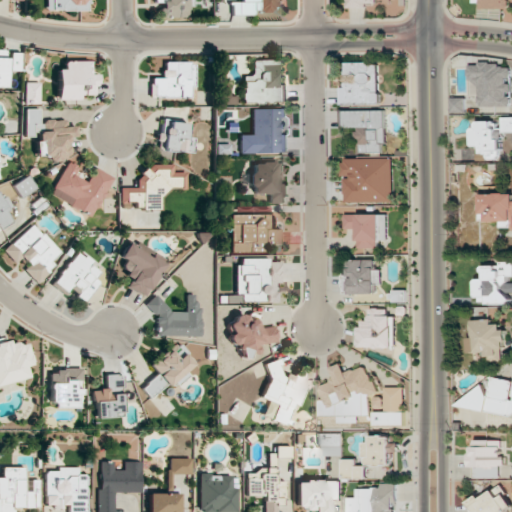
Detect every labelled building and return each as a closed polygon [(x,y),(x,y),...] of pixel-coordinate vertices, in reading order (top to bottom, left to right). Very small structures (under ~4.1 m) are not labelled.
[(192,7),(192,0),(152,0),(153,3),(161,2),(161,18),(186,17),(185,7),(192,7)] [(10,71),(20,71),(21,53),(10,52),(10,71)] [(286,102),(285,85),(281,85),(280,59),(251,60),(251,75),(242,76),(242,103),(286,102)] [(56,100),(77,100),(77,95),(95,95),(95,74),(89,74),(88,61),(62,61),(62,70),(55,70),(56,100)] [(194,62),(161,62),(161,78),(149,78),(149,97),(189,98),(189,85),(194,85),(194,62)] [(341,104),(379,103),(379,63),(344,63),(345,88),(341,88),(341,104)] [(511,64),(471,64),(471,96),(480,96),(480,106),(510,106),(510,77),(511,76),(511,64)] [(38,82),(24,82),(24,104),(38,104),(38,82)] [(467,112),(467,98),(452,98),(452,112),(467,112)] [(287,153),(286,108),(251,109),(251,134),(238,135),(239,154),(287,153)] [(50,159),(68,158),(68,138),(75,138),(75,126),(65,126),(65,120),(38,121),(38,109),(22,109),(23,136),(35,136),(35,141),(36,155),(50,154),(50,159)] [(384,110),(344,111),(345,129),(353,129),(354,144),(358,144),(358,152),(385,152),(384,110)] [(504,132),(511,132),(511,116),(503,117),(504,127),(496,127),(496,121),(475,121),(476,146),(480,146),(480,160),(498,159),(498,151),(504,151),(504,132)] [(193,138),(186,137),(187,123),(162,121),(160,150),(192,153),(193,138)] [(215,154),(229,154),(229,144),(214,144),(215,154)] [(393,202),(392,158),(343,158),(343,177),(344,177),(345,202),(393,202)] [(113,178),(94,167),(86,182),(74,175),(79,167),(68,161),(49,194),(91,217),(113,178)] [(283,163),(251,162),(250,193),(269,193),(268,203),(286,203),(287,184),(282,184),(283,163)] [(120,207),(142,207),(142,209),(161,209),(161,189),(182,189),(181,172),(171,172),(171,166),(137,166),(137,188),(120,188),(120,207)] [(11,185),(20,199),(35,189),(27,175),(11,185)] [(511,193),(480,193),(480,222),(500,222),(500,227),(511,227),(511,193)] [(279,251),(279,229),(269,229),(269,206),(233,206),(233,214),(229,214),(229,252),(279,251)] [(345,229),(358,229),(358,248),(378,248),(378,240),(387,240),(388,214),(345,213),(345,229)] [(62,255),(31,223),(2,251),(14,263),(21,256),(29,265),(23,270),(35,282),(62,255)] [(143,297),(165,261),(130,240),(118,259),(121,261),(118,267),(126,272),(124,276),(130,279),(126,286),(143,297)] [(83,302),(98,283),(93,278),(98,272),(89,264),(91,263),(77,251),(52,281),(65,292),(71,284),(79,290),(75,295),(83,302)] [(240,302),(275,301),(275,282),(282,282),(282,261),(268,261),(268,258),(234,259),(235,295),(240,295),(240,302)] [(350,294),(377,294),(377,281),(381,281),(381,270),(376,270),(376,259),(349,260),(350,294)] [(489,304),(511,304),(511,294),(503,294),(502,284),(508,284),(508,276),(511,275),(511,263),(484,264),(485,279),(476,279),(476,297),(489,297),(489,304)] [(185,311),(165,311),(165,299),(147,299),(147,313),(155,313),(155,336),(198,336),(198,295),(185,294),(185,311)] [(395,316),(388,316),(388,309),(367,308),(367,327),(358,327),(357,347),(395,348),(395,316)] [(277,342),(275,325),(255,328),(254,315),(226,318),(229,347),(238,346),(239,356),(259,354),(258,344),(277,342)] [(470,353),(487,352),(487,361),(507,361),(505,323),(494,324),(494,319),(473,320),(474,338),(469,338),(470,353)] [(0,381),(26,382),(26,365),(30,365),(30,343),(0,343),(0,381)] [(149,399),(195,364),(179,343),(149,365),(156,375),(140,387),(149,399)] [(259,398),(277,403),(271,419),(287,424),(294,403),(299,405),(311,370),(299,366),(295,376),(280,372),(282,365),(271,361),(259,398)] [(320,415),(337,415),(339,422),(358,422),(358,414),(371,414),(371,407),(367,394),(376,392),(370,368),(358,368),(345,372),(342,364),(331,367),(331,382),(321,385),(320,415)] [(81,370),(49,369),(48,406),(80,407),(81,370)] [(94,418),(123,416),(121,375),(104,375),(105,389),(93,390),(94,418)] [(511,380),(492,377),(490,389),(469,386),(466,408),(511,415),(511,380)] [(404,387),(384,387),(385,411),(404,411),(404,387)] [(405,425),(404,412),(373,413),(374,426),(405,425)] [(325,455),(343,455),(342,433),(318,434),(319,446),(325,446),(325,455)] [(368,465),(392,465),(392,436),(368,436),(368,465)] [(499,478),(499,465),(501,465),(501,440),(472,440),(471,467),(474,467),(473,478),(499,478)] [(290,446),(274,446),(274,457),(290,457),(290,446)] [(190,474),(190,458),(168,458),(168,474),(190,474)] [(357,459),(343,459),(343,478),(366,478),(367,466),(357,466),(357,459)] [(97,511),(112,511),(113,492),(140,492),(141,462),(123,461),(123,469),(112,469),(113,461),(98,461),(97,511)] [(24,467),(2,467),(2,478),(0,477),(0,511),(13,511),(13,508),(38,507),(38,480),(24,480),(24,467)] [(85,511),(86,474),(78,474),(78,467),(56,467),(56,471),(44,471),(44,506),(67,506),(67,511),(85,511)] [(245,496),(263,496),(262,511),(275,511),(276,505),(283,505),(283,481),(275,481),(275,470),(245,470),(245,496)] [(236,511),(236,488),(230,488),(230,474),(197,475),(197,511),(236,511)] [(331,511),(331,498),(341,498),(341,480),(294,481),(295,509),(316,508),(316,511),(331,511)] [(397,511),(397,483),(382,484),(382,488),(358,488),(358,497),(348,497),(348,511),(397,511)] [(469,502),(475,511),(504,511),(511,507),(511,501),(500,485),(481,498),(479,495),(469,502)] [(178,511),(178,493),(147,493),(147,511),(178,511)]
